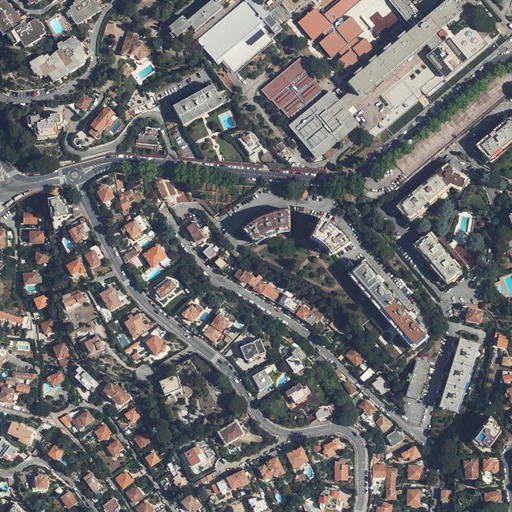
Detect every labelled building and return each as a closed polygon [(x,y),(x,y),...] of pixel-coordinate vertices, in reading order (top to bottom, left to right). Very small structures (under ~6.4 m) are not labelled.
[(41,22),(43,21),(40,18),(36,21),(35,19),(30,22),(29,23),(26,19),(25,20),(18,10),(16,11),(8,0),(6,0),(1,3),(1,2),(0,2),(0,31),(2,35),(3,34),(5,32),(13,45),(17,42),(20,40),(24,47),(42,35),(47,32),(45,28),(41,22)] [(76,0),(79,3),(72,8),(79,19),(88,14),(100,6),(96,0),(76,0)] [(183,16),(171,26),(179,37),(192,26),(197,30),(223,7),(219,3),(221,0),(211,0),(186,20),(183,16)] [(257,0),(245,0),(199,41),(217,61),(219,59),(221,57),(235,74),(238,71),(271,42),(273,40),(266,32),(267,31),(276,24),(266,11),(257,0)] [(308,66),(299,56),(270,81),(260,89),(270,100),(272,98),(280,109),(281,107),(288,116),(291,114),(296,121),(290,126),(318,158),(323,154),(357,125),(346,112),(398,68),(425,47),(430,53),(426,57),(431,64),(358,126),(362,131),(365,135),(371,142),(387,128),(393,136),(498,48),(506,41),(487,18),(475,28),(455,44),(449,37),(443,42),(436,34),(442,29),(462,13),(450,0),(447,0),(424,19),(408,0),(416,0),(418,2),(420,0),(342,0),(349,9),(361,0),(387,0),(411,29),(373,62),(368,57),(375,52),(364,38),(359,42),(356,39),(363,32),(350,18),(343,23),(339,18),(349,10),(342,0),(338,0),(325,11),(323,9),(320,12),(321,14),(320,14),(315,9),(298,24),(313,40),(321,34),(325,38),(319,44),(331,58),(338,54),(342,57),(337,61),(349,74),(354,70),(358,74),(347,84),(352,90),(339,101),(331,93),(324,97),(319,90),(321,88),(313,80),(315,77),(306,67),(308,66)] [(138,25),(133,17),(130,19),(134,27),(138,25)] [(115,22),(109,20),(101,41),(107,43),(115,22)] [(140,32),(128,27),(128,29),(126,36),(137,40),(140,32)] [(5,32),(3,34),(10,46),(13,45),(5,32)] [(20,40),(17,42),(22,51),(44,37),(42,35),(24,47),(20,40)] [(130,56),(130,54),(136,56),(137,58),(139,61),(143,58),(142,56),(149,52),(142,42),(137,40),(126,36),(120,54),(121,55),(122,56),(123,56),(124,56),(125,55),(125,54),(130,56)] [(71,68),(81,62),(79,59),(81,58),(80,56),(84,53),(80,46),(79,47),(77,43),(78,42),(75,38),(70,42),(69,39),(57,47),(59,50),(57,51),(58,52),(53,56),(52,54),(47,57),(45,55),(40,58),(39,56),(28,63),(37,77),(41,74),(45,79),(50,76),(53,80),(61,75),(60,73),(70,67),(71,68)] [(152,56),(149,52),(142,56),(143,58),(139,61),(141,64),(152,56)] [(127,77),(135,69),(132,66),(130,68),(125,63),(121,67),(120,71),(127,77)] [(180,125),(183,130),(204,119),(222,108),(220,105),(212,89),(173,111),(180,125)] [(140,91),(121,105),(128,111),(129,112),(139,107),(153,102),(147,95),(144,97),(140,91)] [(152,91),(147,95),(153,102),(139,107),(129,112),(135,117),(140,114),(144,112),(155,108),(159,107),(152,91)] [(91,100),(84,96),(83,95),(75,105),(83,111),(91,100)] [(91,129),(87,133),(92,138),(105,125),(106,126),(108,126),(109,126),(110,126),(111,124),(112,124),(112,122),(111,121),(110,119),(114,114),(108,108),(107,109),(106,108),(90,125),(93,128),(91,130),(91,129)] [(131,122),(135,117),(129,112),(128,111),(123,117),(131,122)] [(60,128),(60,124),(62,123),(61,115),(59,115),(59,114),(50,115),(50,120),(38,121),(37,117),(27,117),(28,127),(30,127),(30,131),(34,131),(34,136),(35,136),(36,138),(57,135),(56,134),(58,134),(57,129),(60,128)] [(511,142),(511,119),(506,122),(477,147),(489,162),(511,142)] [(105,125),(92,138),(94,139),(106,126),(105,125)] [(138,133),(137,142),(155,144),(156,139),(154,135),(150,135),(150,131),(143,130),(143,134),(138,133)] [(260,147),(256,142),(250,134),(245,138),(244,136),(238,140),(251,157),(256,153),(254,151),(260,147)] [(124,142),(123,143),(122,145),(121,151),(133,153),(132,150),(129,145),(128,142),(124,142)] [(462,192),(468,179),(453,172),(447,165),(425,182),(427,184),(408,200),(406,198),(395,208),(408,222),(450,187),(462,192)] [(177,188),(178,179),(162,178),(162,187),(177,188)] [(112,198),(108,188),(106,188),(104,185),(99,188),(101,192),(97,193),(102,203),(112,198)] [(123,199),(120,201),(122,212),(130,207),(126,200),(132,196),(129,191),(121,195),(123,199)] [(307,197),(308,193),(306,191),(302,191),(300,193),(298,196),(301,199),(305,199),(307,197)] [(67,218),(65,207),(66,207),(66,204),(63,205),(62,201),(60,201),(60,197),(47,200),(48,203),(49,203),(50,207),(51,207),(54,223),(58,222),(57,221),(64,220),(64,218),(67,218)] [(112,217),(119,213),(117,208),(110,212),(112,217)] [(289,228),(289,211),(285,211),(284,210),(276,211),(276,212),(268,214),(268,213),(259,216),(260,217),(252,222),(251,220),(245,225),(245,226),(242,228),(250,236),(252,239),(255,242),(260,238),(265,235),(267,234),(273,232),(281,229),(288,229),(289,228)] [(24,212),(18,212),(19,217),(24,216),(24,224),(37,224),(37,214),(24,213),(24,212)] [(133,220),(134,222),(137,227),(140,232),(146,229),(143,224),(139,217),(133,220)] [(347,239),(340,232),(339,233),(332,227),(333,225),(325,220),(324,221),(320,219),(312,236),(315,238),(319,241),(324,245),(326,247),(328,248),(333,254),(348,244),(346,240),(347,239)] [(137,227),(134,222),(124,228),(127,233),(128,233),(131,238),(132,237),(140,232),(137,227)] [(200,229),(195,222),(187,228),(192,234),(200,229)] [(75,243),(76,243),(80,240),(83,239),(82,236),(84,235),(82,230),(84,229),(81,225),(73,229),(68,232),(71,238),(75,243)] [(204,237),(200,231),(192,236),(197,242),(204,237)] [(43,244),(43,232),(30,232),(30,244),(43,244)] [(140,232),(132,237),(134,241),(142,236),(140,232)] [(437,243),(429,233),(414,246),(431,267),(447,285),(448,284),(447,284),(460,272),(461,273),(462,272),(453,262),(451,264),(435,245),(437,243)] [(160,244),(158,246),(165,256),(166,258),(157,265),(155,265),(160,274),(174,266),(160,244)] [(156,263),(165,256),(158,246),(144,255),(147,259),(146,260),(148,265),(150,264),(152,267),(155,265),(157,265),(156,263)] [(217,252),(210,246),(205,250),(203,252),(210,258),(217,252)] [(131,259),(141,253),(139,250),(136,251),(135,249),(132,251),(125,256),(128,262),(131,259)] [(98,259),(93,251),(85,255),(92,268),(100,264),(97,260),(98,259)] [(48,263),(46,252),(36,253),(37,264),(48,263)] [(166,258),(165,256),(156,263),(157,265),(166,258)] [(227,264),(221,257),(215,262),(222,269),(227,264)] [(66,266),(72,276),(79,272),(81,274),(85,272),(78,259),(75,261),(66,266)] [(128,262),(125,264),(128,268),(134,264),(131,259),(128,262)] [(242,264),(243,263),(243,261),(239,260),(233,267),(237,270),(242,264)] [(350,274),(382,311),(396,328),(413,347),(427,336),(363,262),(350,274)] [(241,280),(244,274),(238,270),(234,276),(241,280)] [(250,284),(254,277),(246,272),(244,274),(241,280),(246,283),(247,282),(250,284)] [(38,281),(38,277),(37,273),(24,275),(25,285),(38,283),(38,281)] [(255,287),(259,280),(257,279),(254,277),(250,284),(255,287)] [(177,287),(176,287),(172,282),(171,281),(170,281),(167,278),(153,289),(156,294),(157,293),(160,298),(161,299),(166,296),(167,297),(173,292),(172,291),(177,287)] [(267,285),(259,280),(255,287),(254,288),(261,293),(267,285)] [(141,287),(144,291),(150,287),(147,283),(141,287)] [(270,298),(276,290),(268,285),(262,293),(270,298)] [(120,305),(116,299),(115,297),(115,296),(115,295),(115,294),(115,293),(115,292),(114,291),(113,290),(112,289),(110,289),(105,292),(103,294),(101,295),(105,301),(110,311),(120,305)] [(279,303),(284,295),(276,290),(270,298),(278,304),(279,303)] [(78,302),(78,303),(84,301),(82,296),(80,296),(77,291),(70,293),(63,297),(64,301),(62,302),(65,307),(78,302)] [(295,312),(300,304),(293,300),(290,298),(284,294),(284,295),(279,303),(294,313),(295,312)] [(48,306),(45,301),(43,296),(34,300),(38,310),(48,306)] [(79,306),(78,303),(78,302),(65,307),(66,311),(79,306)] [(193,309),(188,304),(182,310),(185,312),(182,315),(185,318),(186,317),(191,322),(203,311),(197,305),(193,309)] [(305,320),(310,312),(303,306),(297,314),(305,320)] [(313,314),(310,312),(305,320),(313,325),(318,319),(320,320),(324,316),(317,310),(313,314)] [(479,323),(482,312),(468,310),(466,320),(479,323)] [(396,328),(382,311),(364,325),(396,362),(413,347),(396,328)] [(29,319),(29,317),(24,317),(23,320),(16,317),(1,312),(0,315),(0,316),(3,317),(3,318),(27,326),(29,319)] [(138,315),(133,318),(130,320),(125,323),(129,329),(128,330),(134,338),(146,331),(141,322),(142,322),(138,315)] [(211,325),(220,333),(225,327),(226,328),(229,324),(229,323),(225,320),(224,320),(218,316),(211,325)] [(56,334),(51,321),(41,324),(44,334),(46,334),(47,338),(56,334)] [(217,337),(220,333),(211,325),(208,323),(201,332),(210,339),(209,339),(215,343),(218,338),(217,337)] [(250,331),(247,328),(242,334),(245,336),(250,331)] [(506,337),(496,332),(494,338),(498,340),(497,347),(507,348),(508,341),(505,340),(506,337)] [(89,341),(86,336),(79,340),(83,346),(85,344),(91,354),(98,350),(99,352),(104,348),(97,337),(89,341)] [(161,345),(163,343),(160,340),(159,341),(156,336),(155,337),(155,336),(146,342),(151,350),(155,356),(161,352),(162,353),(163,352),(164,352),(165,351),(165,350),(165,349),(164,348),(163,347),(162,347),(161,345)] [(455,409),(475,343),(460,338),(439,406),(454,411),(455,409)] [(245,359),(248,359),(258,355),(265,351),(260,339),(253,342),(254,343),(252,344),(252,343),(241,348),(245,359)] [(68,356),(66,351),(63,344),(53,348),(58,358),(63,356),(64,358),(68,356)] [(364,358),(354,347),(354,348),(351,350),(347,355),(346,355),(356,366),(364,358)] [(305,357),(299,348),(294,351),(295,351),(292,353),(293,356),(287,360),(295,372),(302,368),(299,361),(305,357)] [(315,359),(321,365),(328,360),(322,355),(315,359)] [(501,365),(510,366),(511,357),(502,356),(501,365)] [(416,399),(427,363),(418,360),(413,375),(411,375),(408,374),(406,381),(411,382),(407,396),(416,399)] [(67,366),(62,368),(65,375),(72,371),(70,364),(67,366)] [(265,370),(268,374),(275,371),(272,366),(265,370)] [(81,384),(89,376),(84,370),(80,367),(73,374),(75,376),(74,377),(81,384)] [(273,384),(268,374),(265,370),(253,376),(261,390),(273,384)] [(62,376),(60,372),(52,376),(47,378),(48,382),(46,383),(49,388),(53,386),(52,385),(54,385),(55,388),(63,385),(62,381),(60,377),(62,376)] [(312,375),(310,372),(302,377),(304,380),(312,375)] [(165,396),(170,394),(176,391),(181,389),(179,383),(176,375),(166,379),(159,382),(165,396)] [(502,377),(503,380),(504,382),(504,383),(511,380),(511,375),(510,376),(508,377),(507,376),(502,377)] [(89,376),(81,384),(88,391),(89,390),(93,394),(98,389),(96,387),(98,385),(89,376)] [(373,384),(375,388),(377,387),(378,389),(382,394),(386,392),(386,390),(388,388),(380,376),(377,379),(378,380),(373,384)] [(346,383),(344,385),(350,395),(355,390),(347,382),(346,383)] [(16,387),(15,390),(27,393),(29,386),(17,383),(16,387)] [(107,395),(111,399),(115,395),(120,389),(116,386),(115,388),(110,384),(103,390),(108,395),(107,395)] [(306,395),(303,390),(298,384),(286,392),(288,396),(290,395),(295,403),(296,402),(305,396),(306,396),(306,395)] [(0,399),(9,403),(13,390),(2,387),(0,393),(0,399)] [(115,395),(111,399),(115,402),(119,405),(122,404),(128,397),(120,389),(115,395)] [(353,400),(355,404),(361,398),(358,395),(353,400)] [(364,412),(360,416),(365,420),(369,416),(370,416),(376,410),(365,400),(359,407),(364,412)] [(135,409),(142,419),(143,418),(136,408),(135,409)] [(142,420),(142,419),(135,409),(125,415),(133,427),(142,420)] [(79,429),(93,419),(87,411),(73,421),(79,429)] [(331,418),(329,412),(318,414),(319,420),(331,418)] [(72,420),(68,414),(60,419),(67,427),(70,425),(68,422),(72,420)] [(377,423),(383,431),(391,426),(391,423),(382,416),(377,423)] [(497,436),(500,432),(494,427),(495,425),(491,423),(492,421),(489,420),(484,429),(483,429),(479,435),(480,435),(474,445),(477,447),(478,445),(482,447),(483,445),(490,449),(496,439),(497,436)] [(6,432),(19,438),(18,440),(26,444),(29,439),(30,439),(30,438),(29,438),(29,437),(31,434),(19,428),(20,426),(11,422),(6,432)] [(38,428),(47,435),(53,427),(51,425),(42,422),(38,428)] [(217,433),(220,437),(222,441),(225,445),(243,434),(235,422),(231,425),(217,433)] [(104,425),(101,427),(98,429),(95,432),(101,440),(103,438),(105,439),(108,437),(108,435),(110,433),(109,432),(111,431),(107,425),(105,426),(104,425)] [(404,439),(401,434),(399,435),(396,430),(386,436),(393,446),(404,439)] [(134,440),(130,443),(134,447),(137,445),(140,448),(150,442),(143,432),(134,439),(134,440)] [(43,440),(39,446),(44,449),(49,443),(44,439),(43,440)] [(327,453),(327,454),(334,451),(338,448),(339,449),(340,449),(341,448),(342,448),(342,447),(342,446),(341,445),(340,445),(339,445),(336,439),(332,441),(333,442),(324,447),(325,449),(324,450),(323,452),(324,454),(325,454),(327,453)] [(5,443),(0,440),(0,457),(1,459),(6,454),(12,459),(15,454),(14,453),(15,452),(13,451),(14,449),(9,446),(9,447),(5,444),(5,443)] [(118,452),(123,448),(117,440),(107,447),(114,458),(120,454),(118,452)] [(322,449),(319,442),(313,444),(314,452),(322,449)] [(215,454),(211,447),(210,448),(207,443),(201,446),(208,458),(215,454)] [(56,460),(63,450),(56,444),(49,453),(56,460)] [(198,455),(202,452),(197,445),(185,452),(191,462),(195,460),(197,463),(202,460),(200,457),(198,455)] [(308,461),(301,447),(287,455),(293,468),(308,461)] [(414,447),(406,452),(402,454),(404,458),(405,459),(408,457),(410,460),(415,457),(416,458),(419,455),(414,447)] [(406,452),(404,450),(396,454),(400,460),(404,458),(402,454),(406,452)] [(275,451),(269,454),(271,460),(266,462),(268,465),(273,475),(273,476),(276,476),(278,475),(279,476),(284,474),(280,464),(281,464),(280,461),(280,460),(275,451)] [(159,461),(154,453),(146,458),(151,466),(159,461)] [(171,474),(182,467),(175,456),(171,459),(172,461),(166,464),(171,474)] [(478,478),(477,460),(470,460),(470,462),(464,462),(464,467),(465,467),(466,479),(478,478)] [(498,470),(498,463),(493,463),(493,460),(484,461),(484,471),(491,471),(492,472),(497,472),(498,470)] [(347,473),(347,465),(345,465),(345,461),(339,461),(338,463),(334,462),(335,480),(342,480),(347,480),(347,473)] [(273,475),(268,465),(266,466),(265,464),(258,468),(264,479),(273,475)] [(379,466),(370,466),(370,477),(386,477),(387,466),(382,466),(379,466)] [(421,478),(421,467),(421,466),(409,466),(408,479),(421,479),(421,478)] [(189,484),(191,482),(182,467),(171,474),(169,475),(172,479),(173,479),(175,482),(177,484),(180,488),(184,484),(187,482),(189,484)] [(248,468),(227,479),(232,489),(237,486),(242,484),(248,481),(247,480),(251,478),(250,476),(252,475),(248,468)] [(397,469),(396,469),(392,469),(388,469),(386,499),(395,499),(395,493),(394,493),(395,475),(396,475),(397,469)] [(202,484),(221,474),(220,474),(219,473),(218,473),(217,472),(216,471),(200,480),(202,484)] [(101,487),(91,473),(83,478),(94,493),(101,487)] [(132,481),(130,477),(126,473),(123,475),(122,474),(119,476),(120,476),(116,479),(123,488),(133,481),(132,481)] [(46,475),(43,476),(38,476),(36,476),(37,488),(47,487),(47,486),(47,482),(46,475)] [(171,485),(166,478),(159,482),(164,489),(171,485)] [(232,489),(227,479),(212,486),(216,494),(227,489),(228,491),(232,489)] [(143,495),(140,491),(137,487),(133,489),(132,488),(129,490),(130,490),(127,493),(134,502),(143,495)] [(207,492),(212,500),(217,497),(213,489),(207,492)] [(122,493),(132,508),(136,505),(134,502),(127,493),(125,491),(122,493)] [(338,496),(339,492),(333,492),(331,491),(331,496),(329,496),(329,497),(324,496),(324,497),(319,497),(318,503),(320,503),(319,507),(319,508),(320,509),(321,509),(322,510),(323,510),(324,510),(325,510),(325,509),(326,508),(327,507),(336,508),(336,506),(339,506),(340,501),(339,501),(339,497),(338,496)] [(419,507),(420,497),(420,491),(408,491),(407,505),(412,505),(411,507),(419,507)] [(450,500),(450,491),(442,491),(441,500),(443,500),(450,500)] [(502,502),(501,497),(501,496),(500,492),(481,495),(483,503),(487,503),(487,504),(496,502),(496,503),(502,502)] [(76,502),(69,493),(67,493),(62,497),(69,507),(76,502)] [(190,494),(189,495),(183,499),(181,501),(189,511),(192,509),(194,511),(201,506),(199,503),(198,504),(190,494)] [(268,509),(267,505),(264,499),(257,501),(256,497),(247,499),(250,509),(252,508),(253,511),(262,511),(263,511),(265,511),(265,510),(268,509)] [(114,511),(119,507),(113,498),(103,506),(106,511),(114,511),(115,511),(114,511)] [(153,511),(150,507),(146,502),(143,505),(142,503),(139,506),(140,506),(136,509),(138,511),(153,511)] [(23,511),(15,503),(10,507),(11,508),(6,511),(23,511)]
